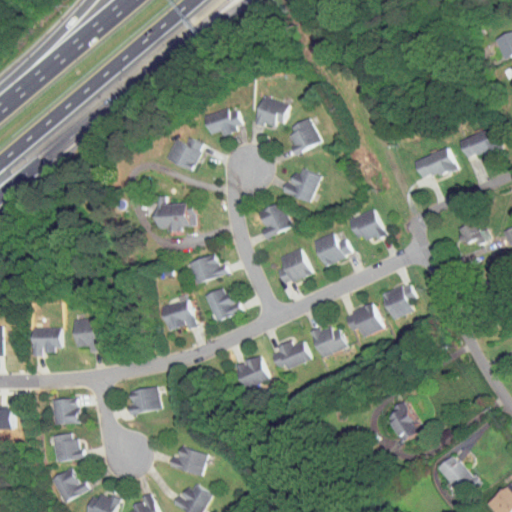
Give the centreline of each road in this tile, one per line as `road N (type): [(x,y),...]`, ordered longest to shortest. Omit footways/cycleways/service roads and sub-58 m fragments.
road 1 (residential): [(426,245),(179,359),(100,376),(0,381)]
road 2 (motorway): [(0,161),(191,0)]
road 3 (motorway): [(42,160),(218,13)]
road 4 (residential): [(511,403),(468,332),(416,217)]
road 5 (motorway): [(127,0),(0,106)]
road 6 (residential): [(282,314),(246,231),(240,195),(248,163)]
road 7 (motorway): [(89,0),(0,87)]
